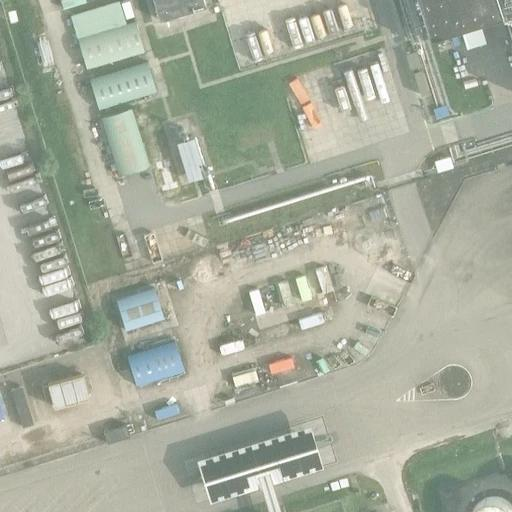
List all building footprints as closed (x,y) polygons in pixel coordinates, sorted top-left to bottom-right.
[(202,0),(153,0),(159,20),(204,5),(202,0)] [(415,0),(426,35),(499,13),(494,0),(415,0)] [(119,3),(72,17),(78,36),(125,22),(119,3)] [(135,22),(76,40),(85,68),(144,51),(135,22)] [(123,69),(88,79),(97,108),(155,90),(147,62),(123,69)] [(132,108),(102,117),(119,175),(150,166),(132,108)] [(196,136),(178,140),(186,179),(204,175),(196,136)] [(155,288),(116,301),(126,331),(165,319),(155,288)] [(174,341),(126,357),(137,387),(184,371),(174,341)] [(20,389),(9,392),(19,428),(31,425),(20,389)] [(197,458),(210,501),(324,467),(309,423),(197,458)] [(511,511),(511,499),(509,497),(506,494),(498,492),(492,492),(487,494),(480,498),(477,501),(474,506),(473,509),(472,511),(511,511)]
